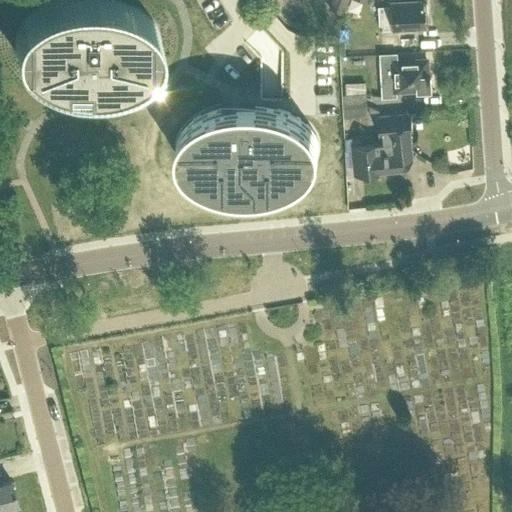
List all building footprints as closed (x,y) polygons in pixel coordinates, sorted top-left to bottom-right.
[(57,0),(52,1),(47,3),(42,6),(37,9),(32,12),(27,16),(23,20),(19,24),(17,29),(15,35),(15,40),(15,46),(17,51),(19,57),(23,61),(27,65),(32,69),(36,72),(42,75),(47,77),(52,79),(58,81),(64,82),(69,83),(81,85),(92,85),(98,84),(104,83),(110,82),(115,81),(121,79),(126,77),(132,75),(137,72),(141,69),(146,65),(150,61),(154,57),(156,52),(158,46),(158,41),(156,29),(154,24),(150,20),(146,16),(141,12),(137,9),(132,6),(126,3),(121,1),(116,0),(57,0)] [(345,11),(348,0),(330,0),(328,7),(345,11)] [(424,3),(423,0),(418,0),(391,1),(392,5),(379,6),(380,28),(397,27),(398,30),(408,29),(408,26),(425,26),(425,14),(427,14),(427,3),(424,3)] [(398,60),(398,52),(380,53),(381,78),(382,96),(397,96),(397,91),(409,90),(409,88),(432,87),(431,72),(428,72),(427,59),(398,60)] [(437,63),(436,95),(471,95),(471,63),(437,63)] [(344,105),(367,104),(366,92),(343,93),(344,105)] [(179,135),(177,145),(179,155),(184,164),(191,172),(200,177),(211,183),(223,186),(235,188),(248,189),(260,188),(273,186),(285,183),(296,177),(304,172),(305,171),(312,164),(317,155),(319,145),(317,135),(312,126),(304,119),(303,117),(302,117),(286,108),(285,108),(283,107),(273,104),(260,102),(248,102),(235,102),(223,104),(211,108),(200,113),(191,119),(184,126),(179,135)] [(379,167),(380,167),(399,165),(402,167),(415,151),(412,148),(410,131),(413,131),(411,111),(378,115),(380,135),(384,134),(385,140),(376,141),(379,167)] [(379,167),(376,141),(373,141),(373,134),(345,137),(341,137),(342,148),(345,147),(352,147),(355,174),(380,171),(380,167),(379,167)] [(0,507),(17,503),(10,479),(0,481),(0,507)]
